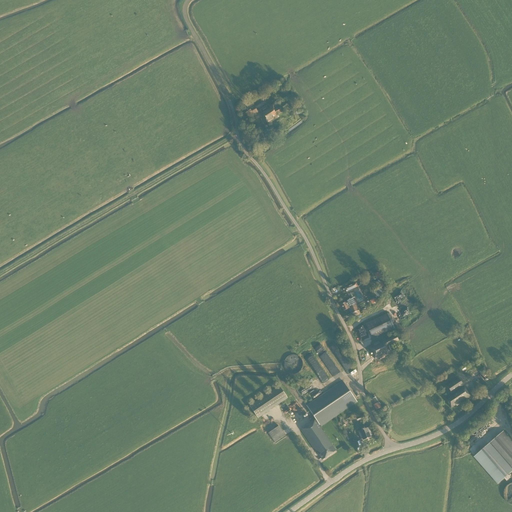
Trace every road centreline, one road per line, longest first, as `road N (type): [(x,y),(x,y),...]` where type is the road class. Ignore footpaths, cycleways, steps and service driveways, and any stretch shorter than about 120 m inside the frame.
road 1 (unclassified): [(392,448),(366,403),(355,349),(311,249),(239,142),(231,105),(186,19),(189,0)]
road 2 (track): [(237,137),(0,274)]
road 3 (tertiary): [(392,448),(447,429),(511,375)]
road 4 (tertiary): [(290,511),(392,448)]
